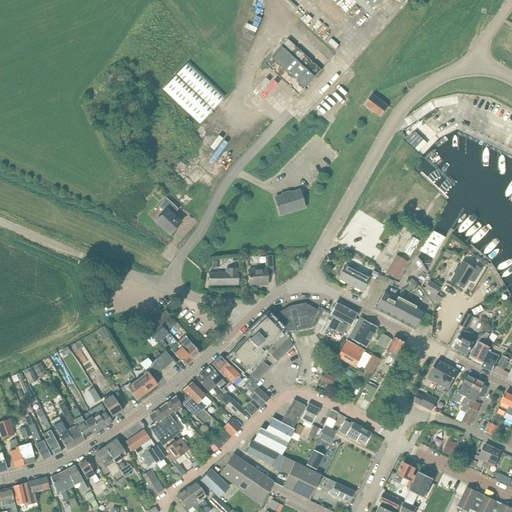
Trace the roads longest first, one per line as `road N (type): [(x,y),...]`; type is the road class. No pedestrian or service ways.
road 1 (tertiary): [(0,480),(78,453),(168,389),(249,314)]
road 2 (residential): [(165,511),(169,493),(284,395),(309,395),(394,440)]
road 3 (unclassified): [(304,282),(404,103),(448,72),(476,67)]
road 4 (tertiary): [(426,344),(304,282)]
road 5 (residential): [(511,498),(394,440)]
